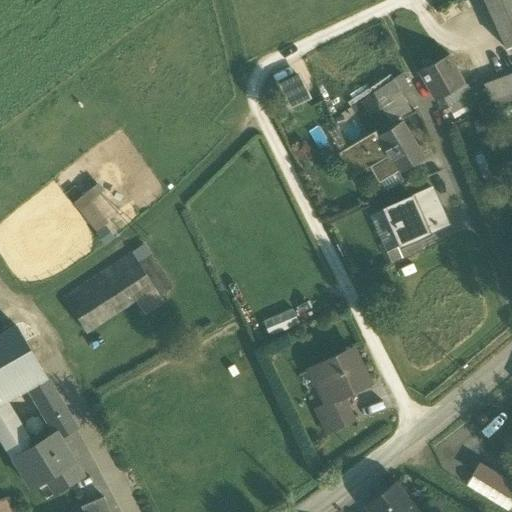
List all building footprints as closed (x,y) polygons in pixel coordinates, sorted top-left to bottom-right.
[(511,0),(482,0),(504,49),(511,45),(511,0)] [(420,71),(434,100),(438,98),(461,86),(447,57),(420,71)] [(483,111),(502,104),(487,79),(479,67),(461,76),(483,111)] [(511,69),(487,79),(502,104),(511,99),(511,69)] [(405,72),(386,84),(390,91),(394,96),(401,92),(408,87),(412,85),(405,72)] [(299,74),(278,84),(290,109),(311,98),(299,74)] [(384,95),(390,91),(386,84),(382,87),(383,89),(381,90),(384,95)] [(438,98),(444,110),(468,99),(461,86),(438,98)] [(383,89),(382,87),(373,93),(389,124),(411,111),(401,92),(394,96),(390,91),(384,95),(381,90),(383,89)] [(379,138),(382,143),(398,169),(400,172),(425,158),(404,123),(380,137),(379,138)] [(341,153),(348,164),(382,143),(379,138),(380,137),(377,131),(341,153)] [(397,170),(398,169),(382,143),(348,164),(356,176),(372,166),(380,180),(397,170)] [(397,170),(380,180),(386,190),(402,180),(397,170)] [(384,209),(400,246),(419,238),(448,225),(432,188),(384,209)] [(74,203),(96,232),(106,224),(83,196),(74,203)] [(400,246),(384,209),(370,216),(386,252),(400,246)] [(386,252),(391,263),(424,248),(419,238),(400,246),(386,252)] [(144,245),(131,253),(154,287),(160,297),(173,288),(144,245)] [(135,299),(154,287),(131,253),(63,297),(86,331),(135,299)] [(315,296),(318,302),(336,294),(322,265),(304,274),(315,296)] [(305,301),(315,296),(304,274),(294,279),(305,301)] [(135,299),(144,314),(163,302),(160,297),(154,287),(135,299)] [(315,296),(305,301),(271,317),(284,344),(328,323),(318,302),(315,296)] [(37,382),(39,387),(49,381),(45,374),(45,375),(16,326),(0,334),(0,403),(5,401),(1,395),(33,377),(37,382)] [(326,404),(326,406),(342,398),(354,393),(363,389),(362,387),(369,383),(353,349),(317,366),(324,383),(317,386),(326,404)] [(1,395),(5,401),(24,390),(22,386),(26,384),(29,389),(31,392),(39,387),(37,382),(33,377),(1,395)] [(57,395),(49,381),(39,387),(31,392),(39,406),(57,395)] [(13,459),(31,489),(74,461),(68,451),(82,443),(75,429),(77,428),(57,395),(39,406),(55,432),(29,449),(13,459)] [(316,409),(328,434),(354,422),(342,398),(326,406),(326,404),(316,409)] [(27,439),(5,401),(0,403),(0,437),(11,455),(27,445),(27,439)] [(13,459),(29,449),(27,445),(11,455),(13,459)] [(46,480),(55,494),(84,477),(74,462),(46,480)] [(473,476),(507,498),(511,489),(511,484),(481,464),(473,476)] [(371,511),(414,511),(395,486),(368,507),(371,511)] [(80,507),(82,511),(109,511),(103,497),(80,507)] [(0,511),(10,511),(8,498),(0,500),(0,511)]
